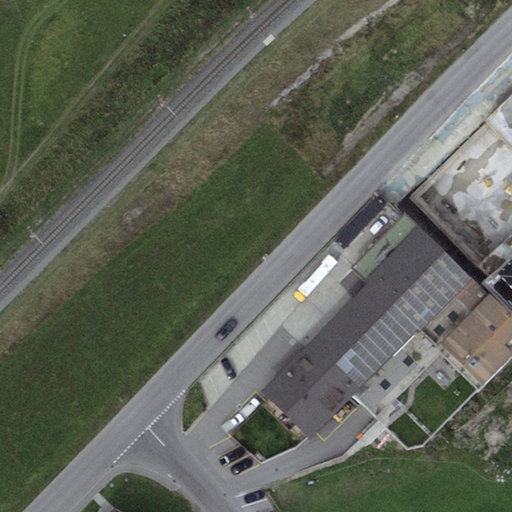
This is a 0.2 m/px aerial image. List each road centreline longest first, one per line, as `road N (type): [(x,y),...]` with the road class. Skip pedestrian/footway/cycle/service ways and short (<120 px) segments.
road 1 (tertiary): [(138,419),(511,36)]
road 2 (track): [(0,194),(171,0)]
road 3 (track): [(56,0),(25,45),(9,183)]
road 4 (tertiary): [(47,511),(138,419)]
road 5 (residential): [(138,419),(223,511)]
